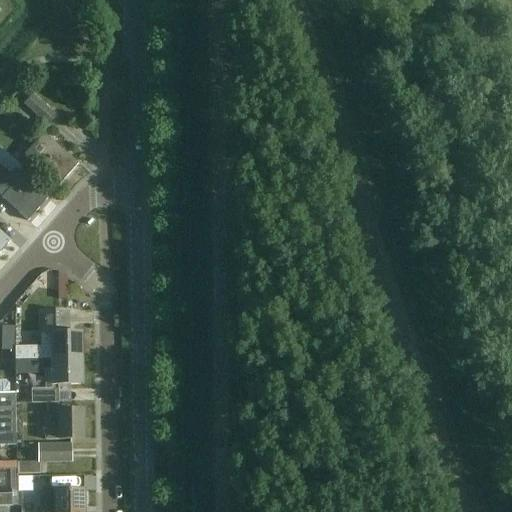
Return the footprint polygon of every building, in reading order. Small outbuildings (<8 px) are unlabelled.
[(48,126),(57,116),(33,96),(25,106),(48,126)] [(32,164),(58,187),(78,165),(44,135),(37,144),(44,150),(32,164)] [(0,196),(3,199),(2,199),(29,222),(49,199),(15,170),(19,165),(0,148),(0,165),(10,174),(7,178),(7,179),(0,186),(0,196)] [(0,254),(11,242),(0,232),(0,254)] [(15,306),(15,332),(15,343),(21,343),(21,333),(24,333),(24,306),(15,306)] [(17,348),(18,360),(30,360),(81,359),(81,334),(67,334),(67,313),(42,313),(42,348),(17,348)] [(13,326),(0,326),(0,337),(13,337),(13,326)] [(81,359),(18,360),(18,372),(43,372),(43,370),(51,369),(51,386),(82,385),(81,359)] [(0,434),(15,434),(15,396),(10,396),(9,386),(4,381),(0,380),(0,434)] [(46,403),(58,403),(57,390),(32,391),(32,403),(46,403)] [(58,403),(46,403),(46,412),(50,412),(58,412),(58,403)] [(58,412),(50,412),(46,412),(44,412),(45,440),(59,440),(83,439),(82,411),(58,412)] [(15,434),(0,434),(0,445),(15,446),(15,434)] [(38,445),(38,463),(40,463),(72,462),(72,445),(38,445)] [(40,463),(38,463),(18,463),(18,475),(40,474),(40,463)] [(29,478),(19,478),(19,488),(29,488),(29,478)] [(84,511),(85,492),(55,492),(55,507),(54,511),(84,511)] [(0,507),(12,507),(12,496),(0,495),(0,507)]
